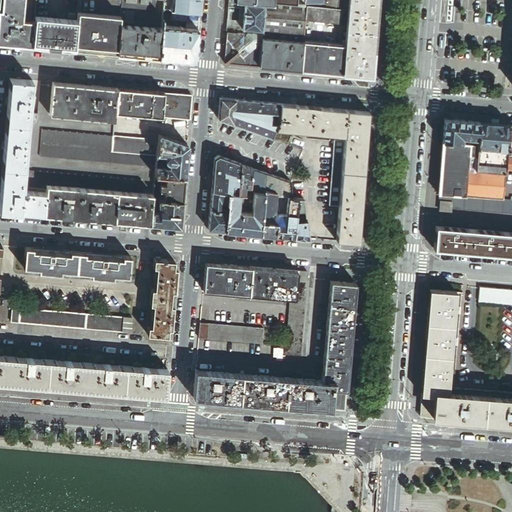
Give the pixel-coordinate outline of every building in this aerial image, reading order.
[(21,0),(0,0),(0,9),(21,11),(21,0)] [(34,18),(35,0),(21,0),(21,11),(19,30),(23,30),(33,31),(34,18)] [(56,0),(35,0),(34,18),(47,19),(47,23),(60,24),(63,21),(54,20),(56,0)] [(121,0),(120,17),(116,54),(158,58),(161,33),(151,32),(152,27),(154,0),(121,0)] [(199,13),(200,0),(173,0),(171,10),(186,11),(199,13)] [(325,0),(324,8),(346,9),(347,0),(325,0)] [(372,77),(378,0),(349,0),(349,10),(348,24),(346,46),(343,74),(372,77)] [(306,20),(307,7),(266,3),(265,5),(265,7),(263,31),(291,34),(305,35),(306,20)] [(265,7),(245,5),(243,29),(263,31),(265,7)] [(345,10),(324,8),(307,7),(306,20),(348,24),(349,10),(346,9),(345,10)] [(19,30),(21,11),(0,9),(0,41),(1,44),(21,45),(23,30),(19,30)] [(171,10),(163,9),(163,15),(168,15),(171,18),(171,10)] [(185,20),(186,11),(171,10),(171,18),(171,19),(185,20)] [(198,22),(199,13),(186,11),(185,20),(198,22)] [(116,54),(120,17),(77,14),(76,22),(73,50),(116,54)] [(31,46),(73,50),(76,22),(63,21),(60,24),(47,23),(47,19),(34,18),(33,31),(31,46)] [(161,33),(158,58),(194,61),(197,28),(185,27),(182,27),(182,26),(178,26),(162,25),(161,28),(161,33)] [(21,45),(31,46),(33,31),(23,30),(21,45)] [(262,39),(263,35),(242,33),(226,31),(224,58),(229,65),(260,67),(262,39)] [(291,34),(263,31),(263,35),(262,39),(291,41),(291,34)] [(317,36),(305,35),(304,42),(317,43),(317,36)] [(291,41),(262,39),(260,67),(301,71),(303,43),(291,41)] [(301,71),(343,74),(346,46),(303,43),(301,71)] [(22,171),(30,81),(7,79),(0,165),(0,211),(41,215),(43,194),(20,192),(22,171)] [(117,89),(52,83),(49,116),(115,122),(115,113),(117,89)] [(192,96),(117,89),(115,113),(190,120),(192,96)] [(278,123),(280,103),(220,98),(218,119),(272,138),(274,132),(278,123)] [(370,111),(280,103),(278,123),(274,132),(345,138),(344,142),(334,141),(329,207),(339,208),(336,241),(359,243),(370,111)] [(478,145),(480,122),(444,119),(442,142),(470,144),(478,145)] [(510,125),(480,122),(478,145),(476,170),(506,173),(510,125)] [(112,152),(113,137),(40,130),(37,159),(155,169),(155,166),(156,156),(112,152)] [(148,135),(148,140),(147,144),(157,145),(158,135),(148,135)] [(167,167),(155,166),(155,176),(161,177),(185,179),(187,145),(158,135),(157,145),(157,153),(160,154),(165,154),(164,161),(165,163),(166,164),(168,164),(167,167)] [(148,140),(113,137),(112,152),(156,156),(157,153),(157,145),(147,144),(148,140)] [(470,144),(442,142),(438,194),(466,197),(470,144)] [(476,170),(478,145),(470,144),(466,197),(503,200),(506,173),(476,170)] [(215,158),(212,191),(229,193),(237,193),(240,164),(218,157),(215,158)] [(250,187),(252,168),(240,164),(237,193),(249,195),(249,192),(245,191),(245,186),(250,187)] [(293,197),(291,182),(252,168),(250,187),(250,189),(264,192),(293,197)] [(25,171),(22,171),(20,192),(43,194),(43,190),(26,189),(28,172),(25,171)] [(142,182),(28,172),(26,189),(43,190),(44,187),(140,196),(142,182)] [(185,179),(161,177),(159,200),(182,202),(185,179)] [(44,187),(43,190),(46,190),(44,216),(151,225),(152,212),(153,197),(140,196),(44,187)] [(228,209),(227,211),(225,231),(261,234),(262,221),(264,192),(250,189),(249,192),(249,195),(237,193),(229,193),(228,207),(228,209)] [(229,193),(212,191),(211,207),(221,208),(220,210),(220,211),(221,211),(223,208),(224,209),(224,207),(228,207),(229,193)] [(296,218),(306,219),(303,198),(293,197),(264,192),(262,221),(264,221),(276,222),(275,236),(294,237),(296,218)] [(466,197),(438,194),(438,201),(440,201),(451,202),(451,208),(511,213),(511,200),(503,200),(466,197)] [(152,212),(151,225),(180,227),(182,202),(159,200),(158,206),(160,210),(160,213),(152,212)] [(451,202),(440,201),(440,211),(451,212),(451,208),(451,202)] [(209,230),(225,231),(227,211),(221,211),(220,211),(220,210),(211,209),(209,230)] [(297,237),(309,239),(307,220),(300,220),(300,221),(299,221),(297,237)] [(276,222),(264,221),(263,234),(275,236),(276,222)] [(511,233),(436,227),(434,249),(511,255),(511,233)] [(33,249),(25,248),(23,268),(38,270),(38,273),(61,275),(61,272),(90,274),(90,277),(113,279),(113,277),(128,278),(130,257),(122,257),(121,260),(85,257),(85,253),(70,252),(69,255),(33,252),(33,249)] [(174,261),(153,259),(153,267),(156,268),(154,290),(151,289),(149,305),(152,305),(150,327),(147,327),(147,335),(167,337),(168,329),(171,330),(173,306),(170,306),(171,292),(174,292),(176,269),(173,269),(174,261)] [(296,281),(297,271),(205,263),(203,291),(290,298),(295,299),(296,281)] [(308,272),(297,271),(296,281),(307,282),(308,272)] [(307,282),(296,281),(295,299),(290,298),(285,354),(300,356),(307,282)] [(347,391),(356,283),(331,281),(322,381),(334,382),(333,390),(347,391)] [(511,305),(511,290),(480,287),(478,302),(511,305)] [(511,399),(446,394),(455,292),(430,290),(421,396),(422,396),(434,397),(433,418),(511,424),(511,399)] [(446,394),(511,399),(511,393),(454,388),(461,292),(455,292),(446,394)] [(132,319),(12,308),(11,323),(130,333),(132,319)] [(264,330),(200,324),(198,339),(262,345),(264,330)] [(167,371),(0,356),(0,382),(165,396),(167,371)] [(193,398),(332,410),(333,390),(334,382),(322,381),(195,371),(193,398)] [(345,411),(347,391),(333,390),(332,410),(345,411)] [(420,417),(433,418),(434,397),(422,396),(420,417)]
